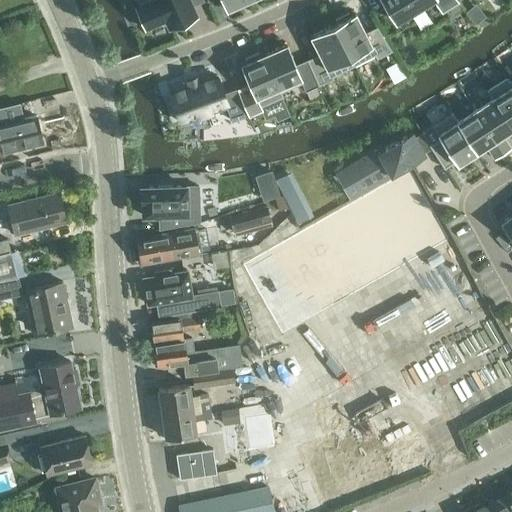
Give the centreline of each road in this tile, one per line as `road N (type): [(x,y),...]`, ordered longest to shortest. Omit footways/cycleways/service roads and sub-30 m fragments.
road 1 (tertiary): [(146,511),(129,454),(109,160)]
road 2 (residential): [(147,62),(308,0)]
road 3 (residential): [(511,172),(473,207),(511,277)]
road 4 (residential): [(511,455),(395,511)]
